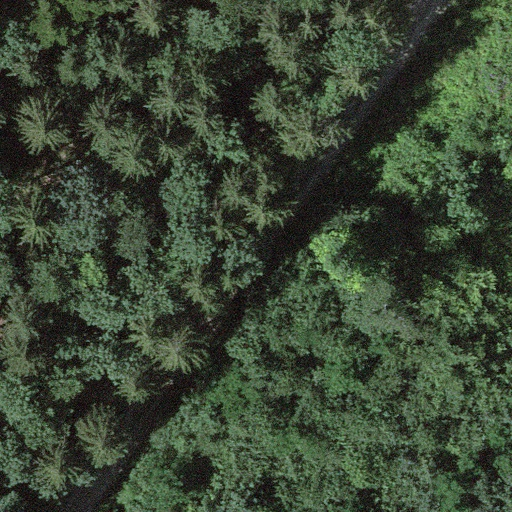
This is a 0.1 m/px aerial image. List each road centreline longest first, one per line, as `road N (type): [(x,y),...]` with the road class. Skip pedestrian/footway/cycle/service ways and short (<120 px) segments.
road 1 (track): [(429,0),(75,511)]
road 2 (track): [(187,0),(49,24),(0,24)]
